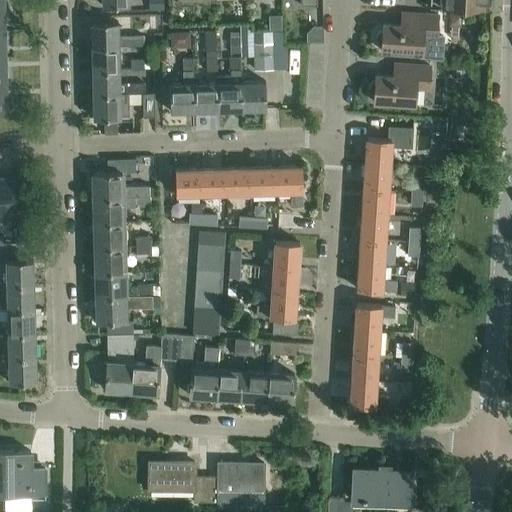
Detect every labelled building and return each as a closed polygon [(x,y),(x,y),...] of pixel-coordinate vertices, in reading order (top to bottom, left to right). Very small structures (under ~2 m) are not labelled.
[(163,0),(149,0),(150,10),(164,10),(163,0)] [(488,1),(488,0),(430,0),(430,8),(485,10),(485,1),(488,1)] [(408,27),(383,25),(383,31),(379,32),(377,35),(377,39),(378,42),(379,44),(382,45),(381,51),(423,54),(423,57),(445,59),(447,39),(437,38),(439,16),(409,13),(408,27)] [(450,14),(449,27),(462,27),(463,14),(450,14)] [(120,21),(92,22),(93,47),(116,47),(121,46),(145,46),(145,45),(145,35),(121,35),(120,21)] [(313,26),(307,33),(307,42),(322,41),(322,26),(313,26)] [(273,44),(273,31),(254,32),(255,44),(256,70),(274,69),(273,44)] [(240,37),(230,37),(231,53),(241,53),(240,37)] [(116,47),(93,47),(94,71),(122,70),(121,59),(121,46),(116,47)] [(217,51),(206,51),(207,71),(218,70),(217,51)] [(232,75),(218,75),(218,82),(219,110),(242,109),(242,81),(241,70),(242,70),(242,56),(241,56),(230,57),(231,71),(232,71),(232,75)] [(184,83),(170,83),(171,111),(195,110),(195,82),(194,58),(183,58),(184,83)] [(132,59),(130,59),(130,69),(132,69),(144,68),(144,64),(144,59),(132,59)] [(429,89),(431,67),(401,65),(400,78),(376,76),(375,82),(372,84),(370,87),(369,91),(371,94),(374,96),(374,102),(415,105),(416,89),(429,89)] [(122,70),(94,71),(94,95),(122,95),(129,94),(143,94),(146,94),(146,83),(122,83),(122,70)] [(267,80),(242,81),(242,109),(268,108),(267,80)] [(218,82),(195,82),(195,110),(219,110),(218,82)] [(146,94),(143,94),(143,104),(143,118),(156,117),(155,94),(155,93),(146,94)] [(122,95),(94,95),(95,119),(104,119),(104,134),(118,133),(118,129),(118,118),(123,118),(123,116),(130,116),(129,104),(129,94),(122,95)] [(366,162),(366,163),(392,165),(392,163),(393,147),(412,149),(413,140),(413,128),(389,127),(389,139),(368,137),(366,162)] [(109,172),(94,172),(94,198),(150,197),(150,185),(126,186),(123,186),(123,172),(126,172),(137,172),(136,158),(108,159),(109,172)] [(365,187),(365,189),(391,190),(391,189),(392,165),(366,163),(365,187)] [(279,166),(278,166),(278,190),(279,190),(292,189),(292,205),(303,204),(303,189),(304,189),(303,165),(279,166)] [(252,167),(250,167),(251,190),(254,190),(278,190),(278,166),(252,167)] [(250,167),(226,168),(227,191),(228,191),(251,190),(250,167)] [(201,168),(176,169),(176,176),(177,192),(202,192),(201,168)] [(202,168),(201,168),(202,192),(203,192),(227,191),(226,168),(202,168)] [(0,177),(0,222),(17,221),(19,221),(16,191),(15,176),(0,177)] [(413,190),(413,191),(423,192),(423,191),(424,178),(414,177),(413,190)] [(365,189),(363,213),(389,215),(391,190),(365,189)] [(413,191),(412,205),(422,206),(423,192),(413,191)] [(150,197),(94,198),(94,199),(95,223),(102,223),(124,222),(124,208),(151,207),(150,197)] [(191,213),(190,223),(202,224),(203,213),(202,213),(201,213),(191,213)] [(203,213),(202,224),(218,225),(219,214),(203,213)] [(363,214),(362,237),(387,239),(389,215),(363,213),(363,214)] [(240,226),(240,227),(254,228),(255,216),(240,215),(240,226)] [(303,230),(304,217),(279,215),(279,228),(303,230)] [(255,216),(254,228),(268,229),(268,228),(269,217),(255,216)] [(102,223),(95,223),(96,248),(125,247),(124,222),(102,223)] [(410,240),(420,241),(420,227),(410,227),(410,240)] [(200,230),(199,245),(225,247),(226,232),(200,230)] [(137,247),(153,247),(152,235),(137,236),(137,247)] [(360,262),(360,264),(386,266),(386,263),(387,239),(362,237),(360,262)] [(273,265),(273,266),(299,267),(301,242),(275,240),(273,265)] [(419,256),(420,241),(410,240),(409,256),(419,256)] [(199,245),(198,258),(210,259),(225,260),(225,247),(199,245)] [(125,247),(96,248),(96,273),(125,272),(125,247)] [(153,247),(137,247),(137,256),(153,256),(153,247)] [(230,263),(230,264),(241,265),(241,263),(242,250),(231,250),(230,263)] [(198,258),(197,270),(224,271),(225,260),(210,259),(198,258)] [(34,259),(7,260),(8,285),(35,284),(34,259)] [(230,264),(229,277),(240,278),(241,265),(230,264)] [(360,264),(358,289),(383,291),(383,290),(384,290),(397,291),(398,280),(385,279),(386,266),(360,264)] [(273,266),(271,291),(298,293),(299,268),(299,267),(273,266)] [(197,271),(197,283),(210,284),(223,285),(224,273),(224,271),(197,270),(197,271)] [(125,272),(96,273),(97,297),(126,297),(126,295),(125,272)] [(415,296),(416,283),(402,282),(401,295),(415,296)] [(197,283),(196,295),(222,297),(223,285),(210,284),(197,283)] [(35,284),(8,285),(9,309),(9,310),(35,310),(35,308),(35,284)] [(138,285),(137,285),(137,295),(138,295),(153,295),(153,285),(138,285)] [(258,304),(257,316),(296,319),(298,293),(271,291),(271,305),(258,304)] [(196,295),(195,306),(222,308),(222,297),(196,295)] [(126,297),(97,297),(97,322),(108,321),(108,334),(133,333),(134,333),(134,320),(130,320),(127,320),(126,308),(129,308),(147,308),(153,308),(153,297),(153,296),(126,297)] [(228,297),(228,306),(237,307),(237,297),(236,297),(228,297)] [(357,304),(356,329),(380,331),(381,316),(395,317),(395,307),(382,306),(382,305),(357,304)] [(195,308),(194,321),(221,322),(222,309),(222,308),(195,306),(195,308)] [(35,310),(9,310),(9,320),(9,333),(9,334),(36,333),(36,332),(35,310)] [(194,321),(193,332),(220,334),(221,322),(194,321)] [(298,335),(299,323),(273,321),(273,333),(298,335)] [(356,329),(354,355),(379,356),(380,331),(356,329)] [(36,333),(9,334),(10,357),(10,358),(36,358),(36,356),(36,333)] [(108,360),(105,389),(131,391),(134,360),(133,333),(108,334),(108,335),(109,360),(108,360)] [(134,360),(131,391),(132,391),(159,393),(162,359),(179,360),(181,334),(168,333),(164,333),(163,333),(162,346),(147,345),(146,361),(134,360)] [(181,334),(179,360),(181,361),(193,361),(195,335),(193,335),(182,334),(181,334)] [(236,338),(235,354),(245,355),(246,339),(245,339),(236,338)] [(246,339),(245,355),(255,356),(256,340),(246,339)] [(297,355),(298,342),(272,341),(271,353),(297,355)] [(396,342),(395,356),(402,356),(403,343),(396,342)] [(403,343),(402,356),(414,357),(414,343),(403,343)] [(193,367),(191,396),(216,397),(218,369),(219,347),(206,346),(205,368),(193,367)] [(89,353),(88,363),(95,364),(99,360),(99,353),(89,353)] [(353,378),(353,380),(377,382),(377,379),(379,356),(354,355),(353,378)] [(402,356),(402,371),(413,371),(414,357),(402,356)] [(36,358),(10,358),(10,383),(37,382),(36,358)] [(218,369),(216,397),(242,399),(243,383),(244,370),(218,369)] [(243,383),(242,399),(267,401),(269,372),(244,370),(243,383)] [(269,372),(267,401),(294,402),(296,374),(270,372),(269,372)] [(353,380),(351,404),(375,406),(376,406),(389,406),(390,396),(376,395),(377,382),(353,380)] [(402,411),(413,412),(414,399),(402,398),(402,411)] [(32,450),(6,451),(6,493),(6,498),(46,498),(46,493),(46,465),(32,465),(32,461),(32,450)] [(150,460),(150,491),(195,491),(194,501),(207,502),(207,498),(207,476),(196,475),(196,461),(150,460)] [(207,498),(207,502),(219,502),(220,491),(221,492),(229,492),(264,492),(264,462),(220,461),(219,476),(207,476),(207,498)] [(410,504),(412,471),(355,468),(353,501),(410,504)]
